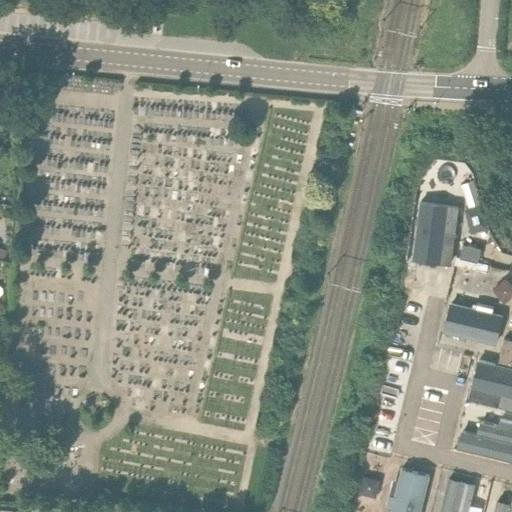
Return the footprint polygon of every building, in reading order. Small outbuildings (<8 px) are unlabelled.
[(27,76),(26,89),(27,89),(39,90),(40,90),(42,77),(27,76)] [(480,203),(472,180),(461,184),(468,207),(480,203)] [(452,261),(456,199),(421,191),(412,253),(452,261)] [(474,214),(477,228),(489,227),(487,212),(474,214)] [(463,244),(460,258),(478,262),(481,248),(463,244)] [(504,300),(511,295),(511,275),(496,284),(504,300)] [(441,292),(435,312),(474,324),(470,336),(497,341),(506,308),(441,292)] [(503,350),(511,352),(511,339),(506,338),(503,350)] [(511,365),(511,352),(503,350),(499,362),(511,365)] [(511,368),(476,361),(465,391),(511,402),(511,368)] [(511,422),(480,413),(476,429),(460,424),(457,444),(511,457),(511,422)] [(411,511),(421,476),(393,469),(381,511),(411,511)] [(362,488),(378,493),(383,478),(367,473),(362,488)] [(463,511),(471,482),(448,476),(439,511),(463,511)] [(511,511),(511,490),(496,487),(491,511),(511,511)]
